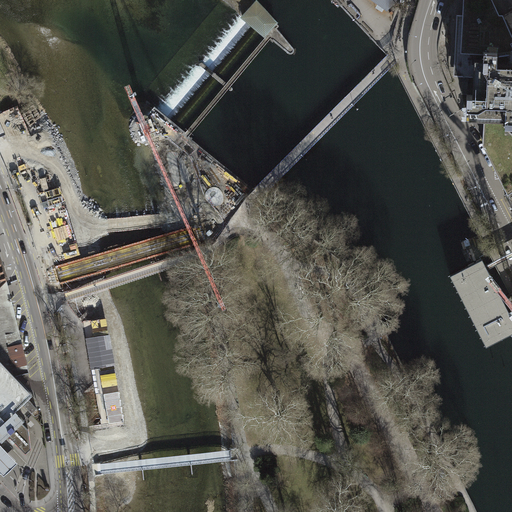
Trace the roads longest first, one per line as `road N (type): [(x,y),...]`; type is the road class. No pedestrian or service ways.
road 1 (tertiary): [(71,511),(49,355),(0,188)]
road 2 (tertiary): [(511,249),(424,70),(432,0)]
